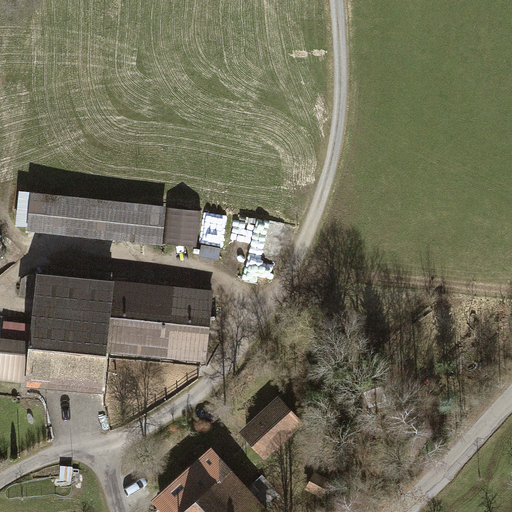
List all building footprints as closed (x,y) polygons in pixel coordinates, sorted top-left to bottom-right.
[(20,193),(17,228),(26,229),(25,234),(163,246),(164,241),(184,242),(187,208),(20,193)] [(51,276),(36,274),(31,326),(3,323),(2,340),(0,339),(0,380),(25,383),(25,390),(103,397),(107,351),(203,361),(210,291),(110,281),(111,275),(52,269),(51,276)] [(277,399),(239,430),(264,460),(301,428),(277,399)] [(267,511),(211,448),(151,500),(160,511),(267,511)] [(72,469),(61,469),(61,482),(71,482),(72,469)] [(305,492),(325,504),(336,486),(316,474),(305,492)]
